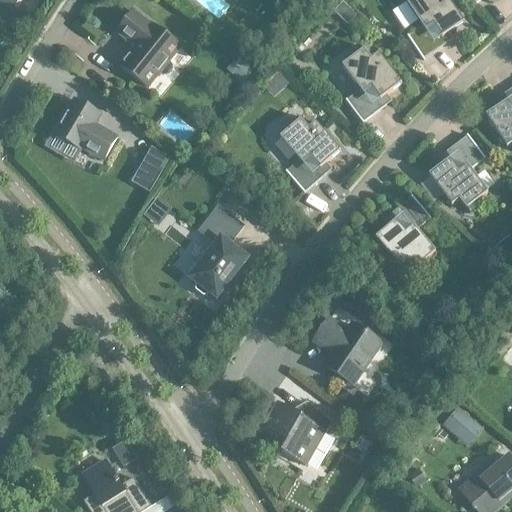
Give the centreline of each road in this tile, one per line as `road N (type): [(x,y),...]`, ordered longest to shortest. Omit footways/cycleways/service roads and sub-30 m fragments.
road 1 (residential): [(196,419),(383,166),(511,42)]
road 2 (unclassified): [(196,419),(101,276)]
road 3 (residential): [(0,445),(85,307)]
road 4 (unclassified): [(85,307),(180,432)]
road 5 (unclassified): [(101,276),(0,161)]
road 6 (residential): [(0,121),(81,0)]
road 7 (unclassified): [(0,203),(85,307)]
